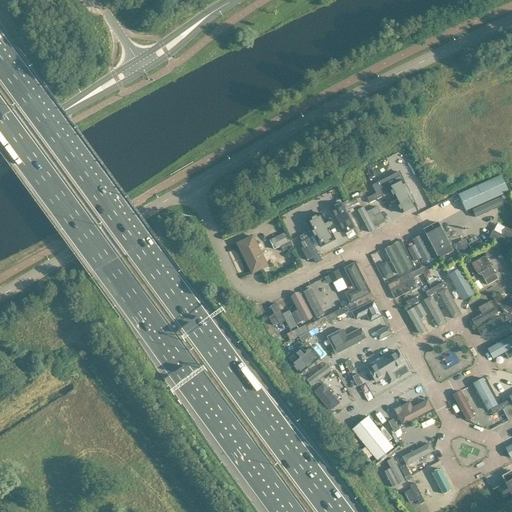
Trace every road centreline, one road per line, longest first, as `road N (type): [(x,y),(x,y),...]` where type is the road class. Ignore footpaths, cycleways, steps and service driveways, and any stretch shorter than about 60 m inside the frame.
road 1 (motorway): [(332,511),(0,60)]
road 2 (motorway): [(0,114),(292,511)]
road 3 (unclassified): [(191,185),(350,97),(511,21)]
road 4 (unclassified): [(361,251),(254,296),(234,280),(191,185)]
road 5 (unclassified): [(0,297),(191,185)]
road 6 (unclassified): [(434,394),(483,366),(463,324),(412,352)]
road 7 (unclassified): [(329,349),(365,408),(424,375)]
